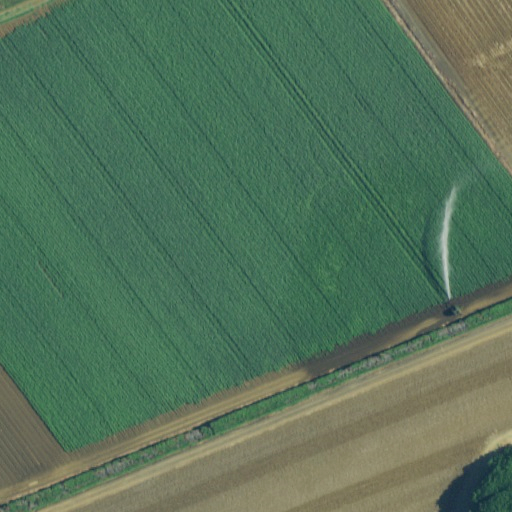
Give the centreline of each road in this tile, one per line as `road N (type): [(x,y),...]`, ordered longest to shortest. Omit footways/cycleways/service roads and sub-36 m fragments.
road 1 (track): [(46,511),(511,325),(511,286),(0,509)]
road 2 (track): [(384,0),(511,164)]
